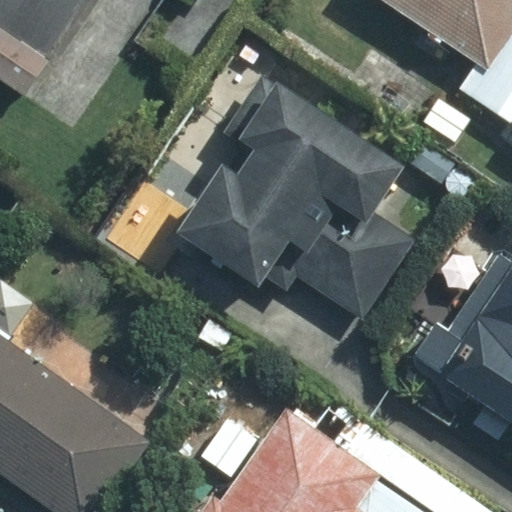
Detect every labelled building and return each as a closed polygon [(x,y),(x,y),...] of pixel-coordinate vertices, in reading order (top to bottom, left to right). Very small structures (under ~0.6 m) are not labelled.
[(72,0),(0,0),(0,86),(10,93),(72,0)] [(511,19),(511,0),(371,0),(471,65),(453,89),(488,111),(511,73),(511,27),(508,25),(511,19)] [(511,73),(488,111),(511,127),(511,132),(506,141),(511,144),(511,73)] [(357,212),(383,171),(250,84),(217,134),(241,149),(220,181),(206,172),(163,238),(239,288),(260,257),(354,318),(403,242),(357,212)] [(511,261),(507,268),(488,256),(436,335),(424,329),(403,359),(478,410),(469,424),(491,439),(503,422),(511,427),(511,261)] [(203,322),(193,337),(215,351),(225,335),(203,322)] [(0,478),(47,511),(89,511),(138,443),(0,346),(0,478)] [(201,503),(194,511),(413,511),(300,433),(306,424),(287,410),(282,418),(275,413),(209,508),(201,503)]
